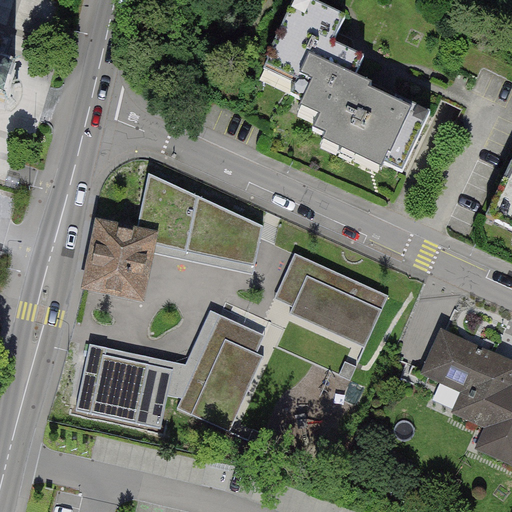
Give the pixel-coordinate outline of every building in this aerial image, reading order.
[(343,27),(297,5),(263,74),(295,90),(289,101),(302,108),(299,115),(317,124),(311,137),(325,144),(321,152),(331,157),(363,90),(353,85),(363,65),(332,50),(343,27)] [(0,110),(6,112),(17,77),(3,73),(3,72),(2,72),(7,55),(8,55),(10,48),(9,48),(10,47),(8,46),(9,45),(2,43),(2,44),(0,43),(0,110)] [(421,118),(363,90),(331,157),(388,185),(421,118)] [(511,173),(488,222),(511,233),(511,173)] [(154,247),(257,269),(265,229),(149,176),(138,233),(156,237),(154,247)] [(138,233),(99,224),(85,289),(142,302),(154,247),(156,237),(138,233)] [(298,260),(272,318),(362,357),(387,299),(298,260)] [(211,314),(186,368),(90,348),(77,413),(162,431),(169,399),(199,405),(231,420),(267,340),(211,314)] [(511,365),(442,334),(422,379),(462,397),(453,417),(485,432),(475,454),(511,470),(511,365)]
